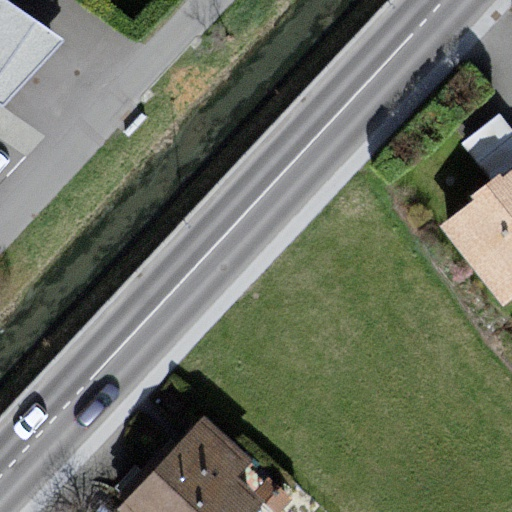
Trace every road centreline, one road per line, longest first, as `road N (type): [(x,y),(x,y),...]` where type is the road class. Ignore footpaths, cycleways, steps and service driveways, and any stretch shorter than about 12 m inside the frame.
road 1 (secondary): [(0,475),(442,0)]
road 2 (residential): [(0,228),(211,0)]
